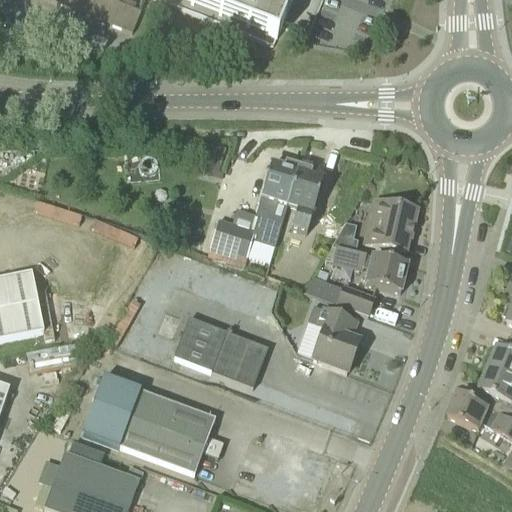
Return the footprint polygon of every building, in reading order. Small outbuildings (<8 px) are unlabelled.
[(70,12),(74,0),(50,0),(49,4),(50,4),(70,12)] [(98,0),(74,0),(70,12),(90,20),(98,0)] [(110,29),(119,6),(103,0),(98,0),(90,20),(110,29)] [(293,0),(169,0),(276,43),(281,30),(293,0)] [(140,15),(119,6),(110,29),(131,37),(140,15)] [(243,272),(246,262),(251,245),(274,251),(286,210),(297,173),(286,170),(285,174),(270,169),(254,222),(257,223),(253,236),(218,225),(210,252),(219,254),(216,263),(243,272)] [(308,177),(297,173),(286,210),(296,213),(291,233),(306,238),(322,185),(307,180),(308,177)] [(405,257),(408,244),(409,245),(416,214),(411,213),(410,209),(404,208),(401,211),(382,207),(378,224),(371,222),(365,248),(405,257)] [(330,252),(335,253),(354,258),(357,246),(352,245),(355,231),(344,229),(330,252)] [(335,253),(332,267),(362,274),(362,272),(369,273),(365,289),(400,298),(406,270),(354,258),(335,253)] [(0,345),(42,337),(31,278),(0,284),(0,345)] [(337,310),(343,293),(315,282),(306,298),(337,310)] [(337,310),(366,321),(374,302),(344,291),(343,293),(337,310)] [(324,333),(312,365),(346,378),(358,345),(350,342),(356,328),(313,311),(307,327),(324,333)] [(230,339),(231,336),(226,334),(225,337),(188,323),(173,363),(249,392),(264,352),(230,339)] [(489,373),(511,382),(511,356),(498,351),(489,373)] [(511,382),(489,373),(480,395),(497,402),(493,414),(511,425),(511,382)] [(119,452),(139,396),(102,382),(81,438),(119,452)] [(0,419),(9,393),(0,390),(0,419)] [(139,396),(119,452),(194,480),(202,458),(217,464),(223,449),(207,443),(214,423),(139,396)] [(511,425),(490,413),(477,407),(478,405),(459,397),(448,422),(480,436),(485,424),(496,430),(493,435),(511,446),(511,425)] [(511,476),(471,454),(460,481),(446,475),(434,504),(452,511),(482,511),(487,503),(498,507),(511,476)] [(128,511),(139,485),(64,457),(43,511),(128,511)]
